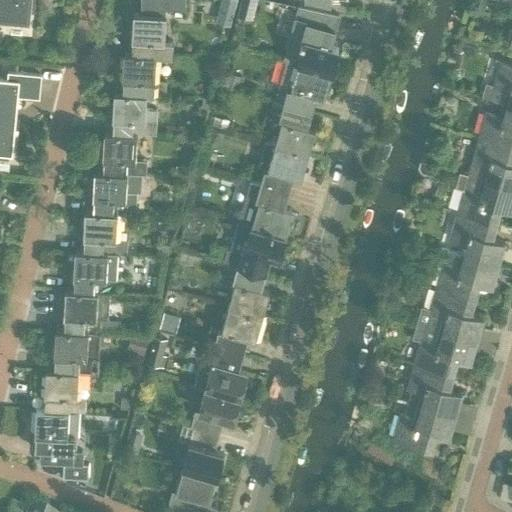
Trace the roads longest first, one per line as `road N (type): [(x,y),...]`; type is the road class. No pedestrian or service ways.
road 1 (residential): [(119,511),(0,467),(0,372),(92,0)]
road 2 (tertiary): [(253,511),(393,0)]
road 3 (residential): [(477,511),(511,383)]
